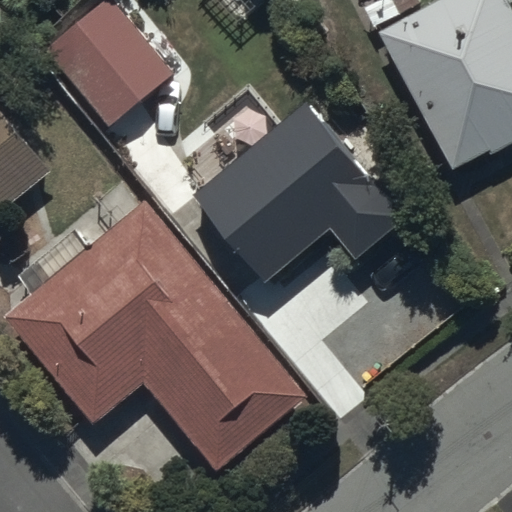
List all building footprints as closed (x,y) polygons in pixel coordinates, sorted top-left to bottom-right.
[(179,76),(115,0),(113,0),(48,55),(113,132),(179,76)] [(511,0),(447,0),(382,35),(455,172),(494,151),(497,156),(511,147),(511,0)] [(0,83),(3,80),(0,76),(0,215),(51,169),(0,112),(0,83)] [(311,103),(197,199),(268,283),(334,227),(362,261),(410,221),(311,103)] [(312,399),(150,202),(91,251),(74,231),(18,278),(31,294),(3,317),(95,428),(149,383),(223,473),(312,399)]
